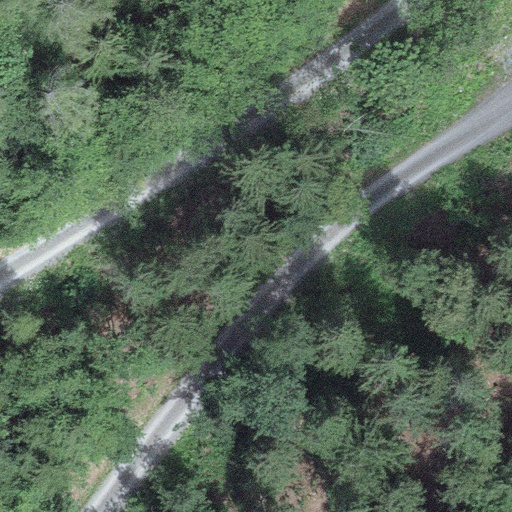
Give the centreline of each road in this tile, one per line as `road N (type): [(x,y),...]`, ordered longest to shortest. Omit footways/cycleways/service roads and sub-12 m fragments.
road 1 (track): [(511,123),(294,273),(137,440),(91,511)]
road 2 (track): [(0,268),(418,0)]
